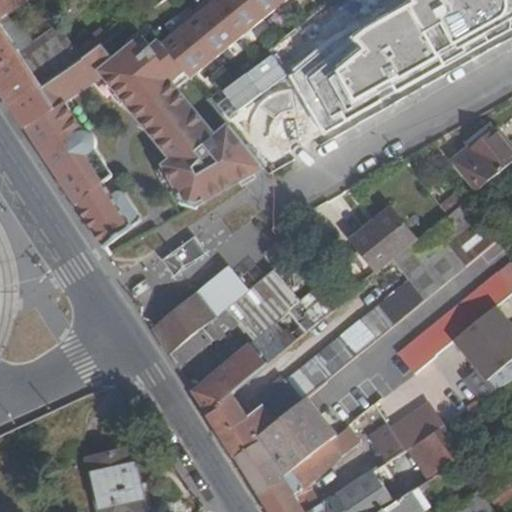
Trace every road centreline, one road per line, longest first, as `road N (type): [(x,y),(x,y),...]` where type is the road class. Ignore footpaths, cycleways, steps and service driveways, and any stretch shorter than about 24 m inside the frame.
road 1 (tertiary): [(0,142),(117,331)]
road 2 (residential): [(319,174),(511,66)]
road 3 (tertiary): [(117,331),(239,511)]
road 4 (unclassified): [(0,407),(62,375),(117,331)]
